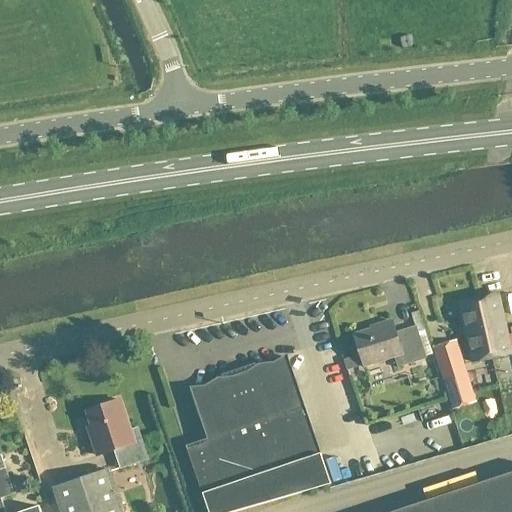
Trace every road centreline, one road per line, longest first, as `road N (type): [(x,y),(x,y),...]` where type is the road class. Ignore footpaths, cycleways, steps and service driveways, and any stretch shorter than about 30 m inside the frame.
road 1 (unclassified): [(0,359),(511,245)]
road 2 (primary): [(0,203),(259,159),(511,133)]
road 3 (tertiary): [(177,111),(511,68)]
road 4 (unclassified): [(0,139),(177,111)]
